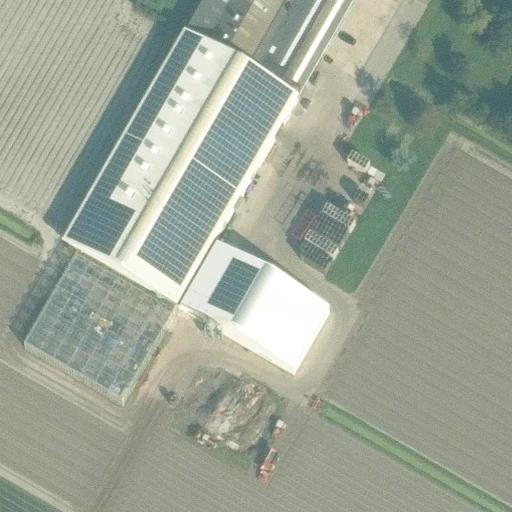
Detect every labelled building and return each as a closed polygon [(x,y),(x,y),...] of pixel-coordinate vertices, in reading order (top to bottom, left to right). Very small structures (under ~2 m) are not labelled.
[(210,0),(69,246),(179,310),(358,0),(210,0)] [(452,25),(447,34),(460,42),(466,33),(452,25)] [(296,377),(331,315),(219,251),(184,312),(296,377)] [(174,316),(76,260),(26,348),(123,404),(174,316)] [(380,335),(374,343),(397,358),(402,350),(380,335)]
